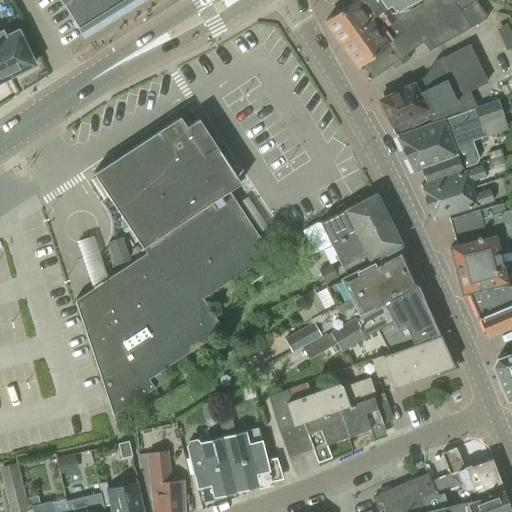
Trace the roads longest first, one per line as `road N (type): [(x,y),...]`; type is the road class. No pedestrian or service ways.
road 1 (tertiary): [(489,410),(370,145),(286,0)]
road 2 (residential): [(238,511),(489,410)]
road 3 (tertiary): [(73,90),(230,0)]
